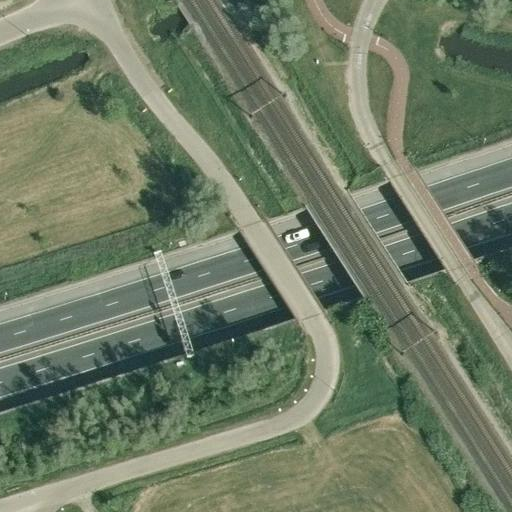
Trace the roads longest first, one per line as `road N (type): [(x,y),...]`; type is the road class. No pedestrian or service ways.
road 1 (unclassified): [(16,509),(276,428),(306,413),(328,380),(320,326),(217,169),(124,60),(97,0)]
road 2 (motorway): [(511,171),(0,338)]
road 3 (motorway): [(0,382),(511,219)]
